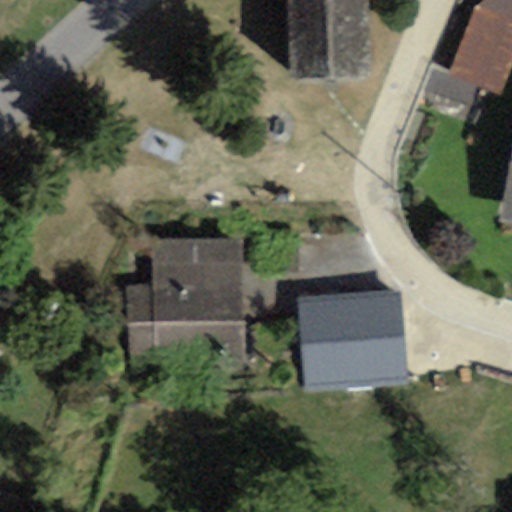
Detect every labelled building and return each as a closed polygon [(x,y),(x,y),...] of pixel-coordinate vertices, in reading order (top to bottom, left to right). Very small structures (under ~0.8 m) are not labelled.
[(285,0),(287,82),(367,80),(365,0),(285,0)] [(502,96),(511,65),(511,0),(481,0),(474,7),(449,72),(447,75),(477,86),(502,96)] [(468,110),(477,86),(447,75),(449,72),(431,65),(421,91),(468,110)] [(511,158),(500,222),(511,224),(511,158)] [(243,238),(148,240),(149,289),(125,289),(127,371),(246,368),(243,238)] [(400,290),(296,297),(302,395),(406,388),(400,290)]
